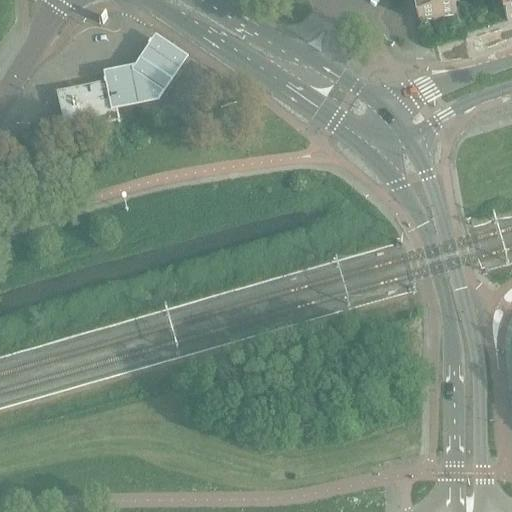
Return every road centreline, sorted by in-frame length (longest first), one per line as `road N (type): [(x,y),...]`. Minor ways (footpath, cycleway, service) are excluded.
road 1 (tertiary): [(372,148),(422,224),(445,302),(457,425),(455,511)]
road 2 (tertiary): [(484,511),(463,296),(413,138)]
road 3 (tertiary): [(147,0),(272,78)]
road 4 (residential): [(511,62),(413,94),(393,115)]
road 5 (tertiary): [(272,78),(372,148)]
